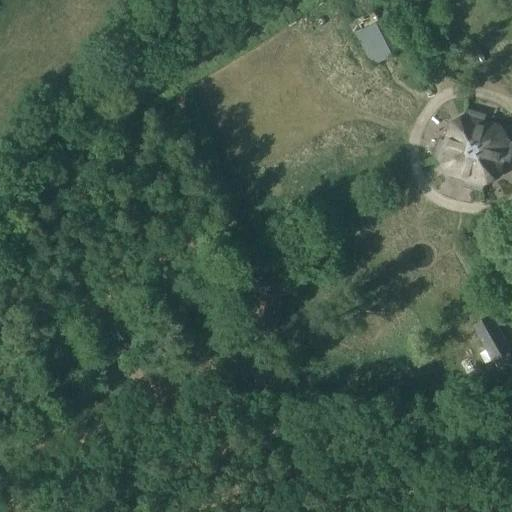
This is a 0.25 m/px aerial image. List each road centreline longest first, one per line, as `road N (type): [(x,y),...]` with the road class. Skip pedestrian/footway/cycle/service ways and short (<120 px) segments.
road 1 (track): [(421,184),(0,407)]
road 2 (track): [(0,234),(109,101),(269,0)]
